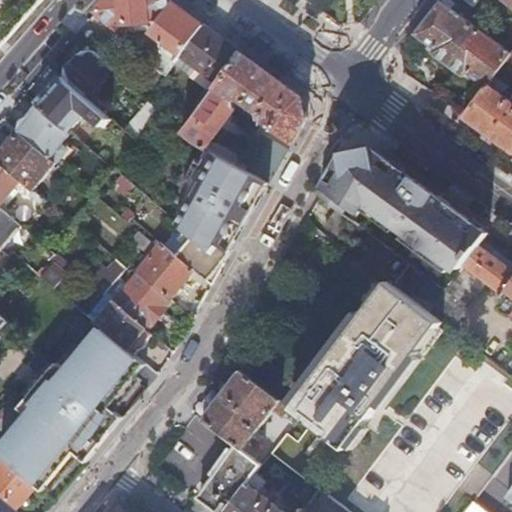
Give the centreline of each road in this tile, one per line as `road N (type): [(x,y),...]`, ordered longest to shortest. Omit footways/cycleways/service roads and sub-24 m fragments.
road 1 (residential): [(352,81),(193,369),(115,465)]
road 2 (residential): [(352,81),(511,198)]
road 3 (residential): [(241,0),(352,81)]
